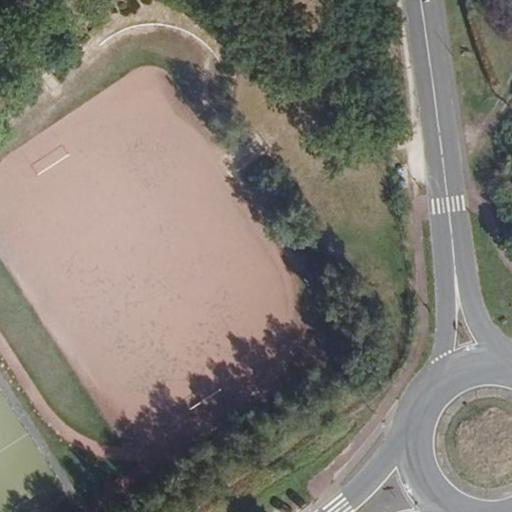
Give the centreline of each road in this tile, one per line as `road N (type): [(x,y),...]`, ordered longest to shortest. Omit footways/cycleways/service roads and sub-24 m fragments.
road 1 (secondary): [(453,276),(418,0)]
road 2 (secondary): [(453,276),(436,397)]
